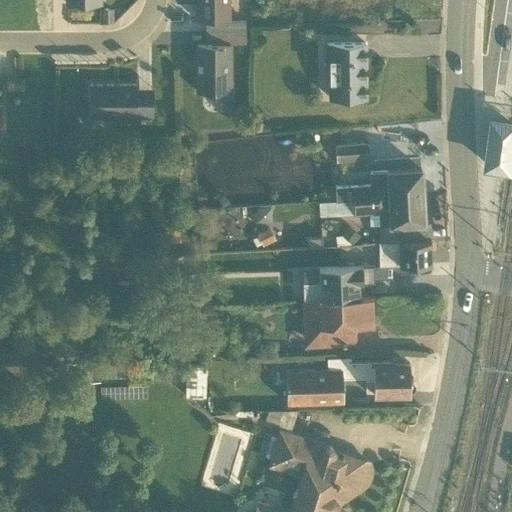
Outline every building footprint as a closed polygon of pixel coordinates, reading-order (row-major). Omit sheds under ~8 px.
[(194,0),(195,20),(203,20),(203,31),(244,32),(244,19),(228,19),(227,0),(194,0)] [(203,44),(196,44),(196,92),(231,92),(231,45),(244,45),(244,32),(203,31),(203,44)] [(364,43),(324,43),(324,63),(316,63),(317,82),(326,82),(326,100),(364,100),(364,43)] [(137,84),(87,84),(87,118),(139,118),(139,124),(152,124),(152,87),(137,87),(137,84)] [(509,169),(511,148),(511,125),(492,122),(492,123),(487,122),(485,130),(491,131),(486,165),(509,169)] [(367,144),(334,146),(335,163),(348,162),(349,170),(365,169),(364,161),(368,161),(367,144)] [(334,180),(335,201),(422,196),(420,169),(342,174),(342,180),(334,180)] [(422,196),(335,201),(317,202),(318,217),(369,215),(370,227),(376,227),(377,242),(424,241),(422,196)] [(182,220),(162,214),(157,230),(178,236),(182,220)] [(304,239),(304,248),(357,244),(356,232),(347,232),(347,220),(319,222),(320,238),(304,239)] [(135,228),(113,230),(116,252),(138,250),(135,228)] [(269,228),(255,235),(261,247),(275,240),(269,228)] [(424,241),(377,242),(378,266),(431,264),(430,240),(424,241)] [(302,282),(302,300),(359,298),(358,284),(361,284),(360,267),(317,269),(317,281),(302,282)] [(302,300),(301,300),(301,319),(299,321),(299,328),(302,329),(302,346),(354,344),(354,327),(355,327),(358,324),(358,321),(371,321),(370,298),(359,298),(302,300)] [(230,337),(208,337),(208,356),(230,357),(230,337)] [(135,342),(118,341),(117,358),(134,359),(135,342)] [(286,404),(341,403),(340,378),(364,378),(365,392),(373,392),(373,395),(410,394),(409,363),(390,363),(390,361),(350,362),(350,357),(326,358),(326,369),(285,370),(286,404)] [(206,362),(188,360),(184,394),(203,396),(206,362)] [(152,366),(127,367),(127,380),(152,379),(152,366)] [(321,441),(278,428),(266,466),(298,476),(287,508),(258,500),(253,511),(326,511),(328,510),(330,510),(334,507),(335,504),(335,500),(345,495),(347,489),(355,488),(364,484),(368,479),(369,474),(369,466),(367,462),(342,454),(342,456),(334,454),(335,451),(335,449),(334,446),(330,443),(321,441)]
